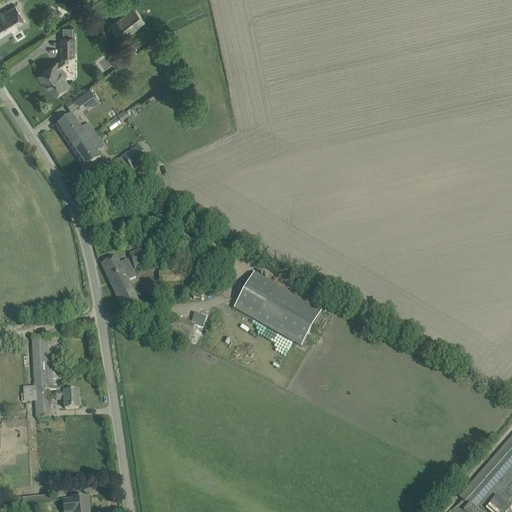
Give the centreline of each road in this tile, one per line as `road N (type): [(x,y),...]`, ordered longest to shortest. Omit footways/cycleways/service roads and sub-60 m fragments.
road 1 (unclassified): [(131,511),(90,263),(64,192)]
road 2 (residential): [(64,192),(0,90)]
